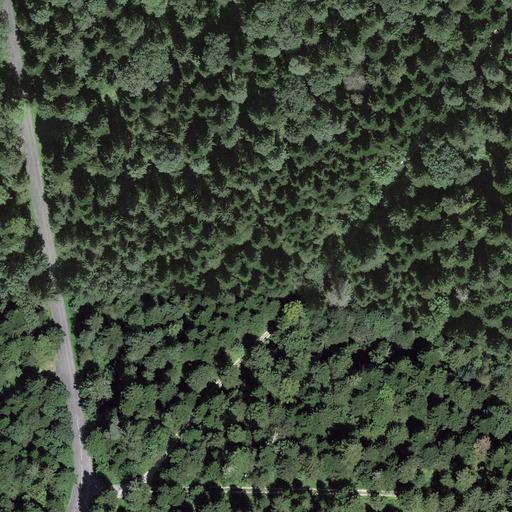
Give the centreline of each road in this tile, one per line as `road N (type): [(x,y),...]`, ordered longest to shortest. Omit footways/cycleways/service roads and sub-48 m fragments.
road 1 (track): [(137,488),(192,413),(311,290),(511,9)]
road 2 (tertiary): [(72,511),(81,482),(77,425),(4,0)]
road 3 (track): [(459,511),(402,496),(81,482)]
road 4 (track): [(0,142),(27,137),(157,66),(244,0)]
road 5 (track): [(511,205),(448,178),(393,178)]
